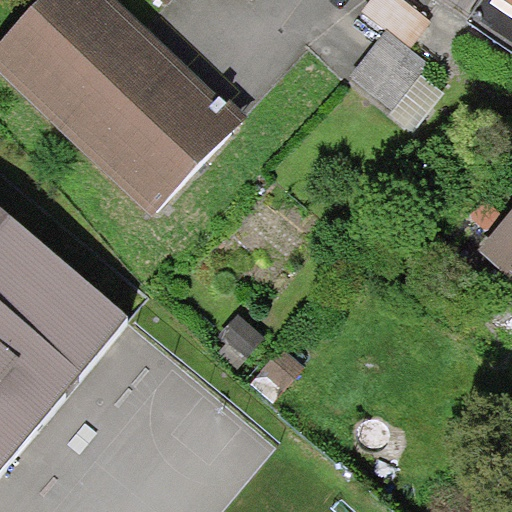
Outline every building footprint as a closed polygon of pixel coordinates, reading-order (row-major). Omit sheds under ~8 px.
[(0,69),(149,213),(237,122),(110,0),(47,0),(0,49),(0,69)] [(398,0),(375,0),(365,14),(390,34),(355,77),(394,109),(429,66),(406,47),(427,23),(398,0)] [(511,0),(488,0),(471,25),(511,53),(511,0)] [(0,475),(130,324),(0,213),(0,475)] [(511,217),(481,254),(511,280),(511,217)]
